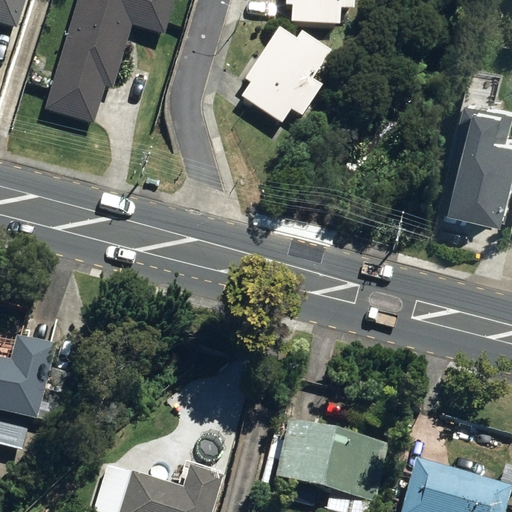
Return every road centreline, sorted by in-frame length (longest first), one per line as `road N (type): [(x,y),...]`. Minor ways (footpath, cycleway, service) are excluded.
road 1 (secondary): [(511,321),(195,237)]
road 2 (residential): [(195,237),(200,180),(180,106),(210,0)]
road 3 (secondary): [(195,237),(0,185)]
